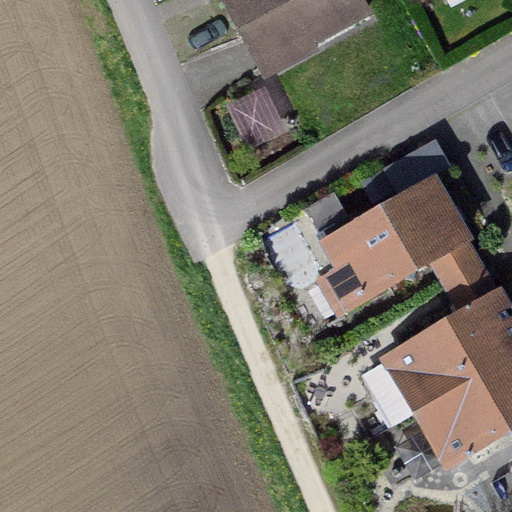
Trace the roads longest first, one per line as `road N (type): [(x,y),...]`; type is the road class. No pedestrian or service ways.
road 1 (residential): [(511,52),(208,227)]
road 2 (residential): [(208,227),(325,511)]
road 3 (residential): [(121,0),(208,227)]
